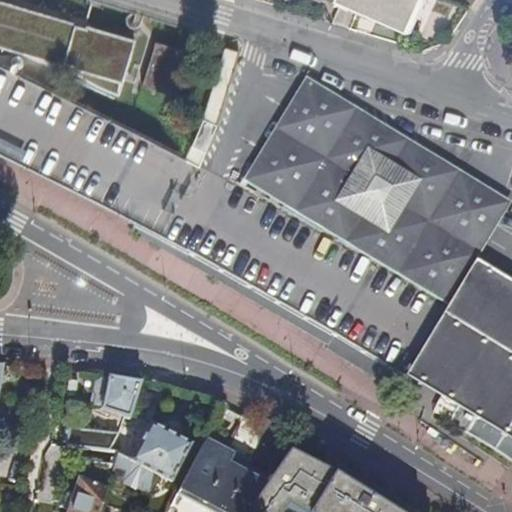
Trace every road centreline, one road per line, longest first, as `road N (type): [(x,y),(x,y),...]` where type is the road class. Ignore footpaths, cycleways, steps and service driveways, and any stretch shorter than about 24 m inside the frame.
road 1 (residential): [(173,0),(451,93)]
road 2 (residential): [(253,380),(364,435),(487,511)]
road 3 (residential): [(138,296),(0,215)]
road 4 (residential): [(253,380),(233,347),(138,296)]
road 5 (residential): [(119,346),(253,380)]
